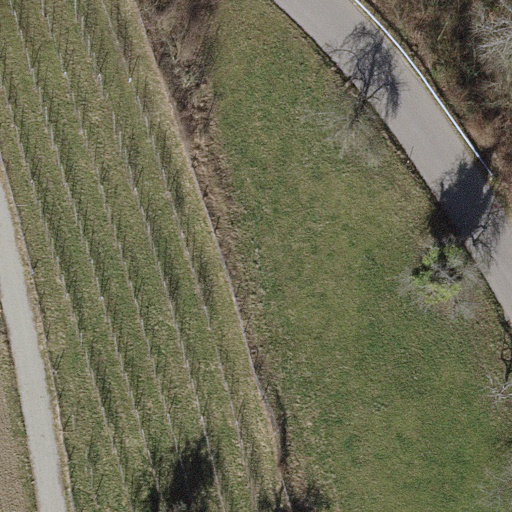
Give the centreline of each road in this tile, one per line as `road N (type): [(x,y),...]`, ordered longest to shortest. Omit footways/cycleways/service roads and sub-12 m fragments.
road 1 (tertiary): [(313,0),(425,117),(511,267)]
road 2 (track): [(55,511),(23,303),(0,216)]
